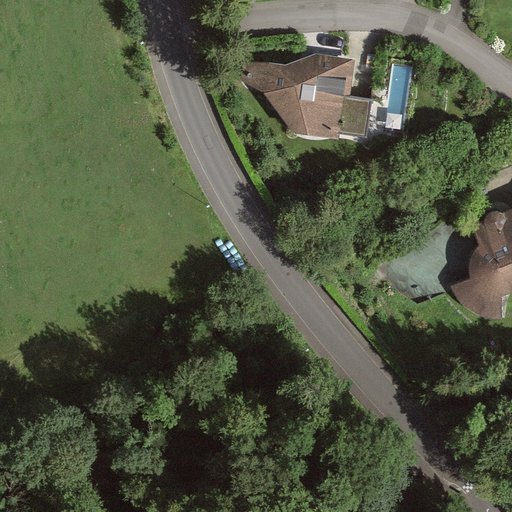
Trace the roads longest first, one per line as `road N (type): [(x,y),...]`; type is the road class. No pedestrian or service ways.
road 1 (tertiary): [(171,34),(193,113),(274,266),(489,511)]
road 2 (residential): [(171,34),(286,13),(399,18),(460,45),(511,86)]
